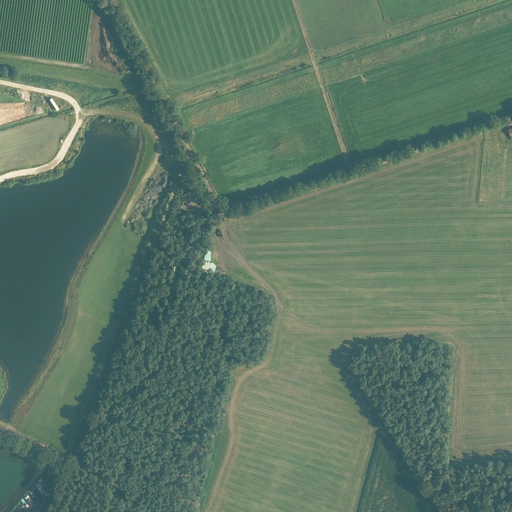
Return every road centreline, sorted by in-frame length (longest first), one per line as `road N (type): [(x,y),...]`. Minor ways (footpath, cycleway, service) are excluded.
road 1 (track): [(189,150),(230,214),(511,121)]
road 2 (track): [(74,459),(189,150)]
road 3 (track): [(110,0),(189,150)]
